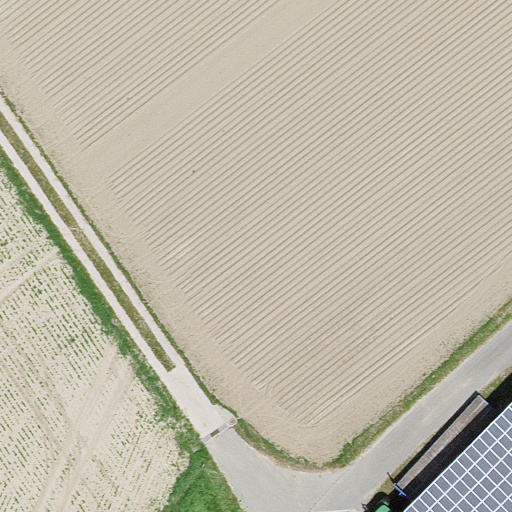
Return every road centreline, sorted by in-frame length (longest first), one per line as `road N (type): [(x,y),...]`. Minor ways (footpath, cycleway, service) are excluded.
road 1 (track): [(0,115),(272,511)]
road 2 (track): [(511,366),(353,511)]
